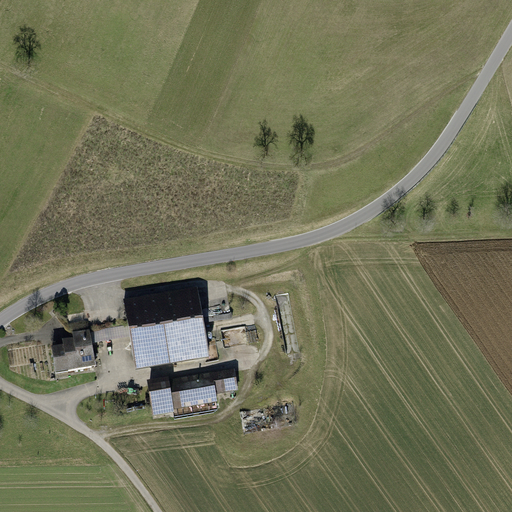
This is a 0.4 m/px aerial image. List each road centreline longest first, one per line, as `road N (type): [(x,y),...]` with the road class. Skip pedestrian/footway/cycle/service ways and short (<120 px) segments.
road 1 (unclassified): [(511,29),(432,162),(345,226),(293,246),(76,281),(0,323)]
road 2 (track): [(489,67),(353,154),(316,167),(217,156),(0,62)]
